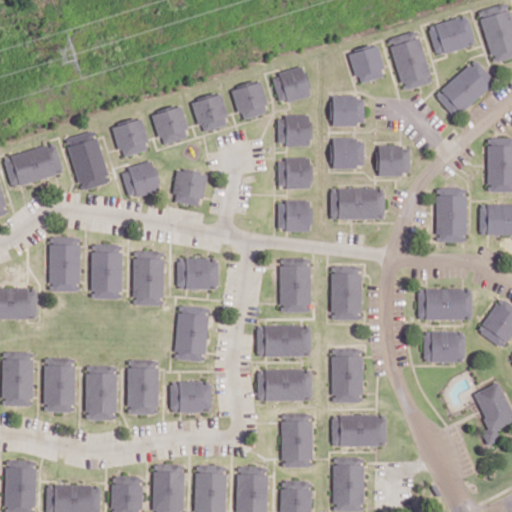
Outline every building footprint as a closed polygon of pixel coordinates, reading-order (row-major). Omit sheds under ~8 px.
[(492,62),(511,56),(511,20),(507,1),(477,10),(492,62)] [(474,44),(467,14),(427,24),(435,54),(474,44)] [(401,89),(431,82),(417,29),(388,37),(401,89)] [(385,75),(376,44),(348,52),(356,83),(385,75)] [(495,81),(474,58),(434,94),(454,117),(495,81)] [(270,74),(279,103),(311,94),(302,65),(270,74)] [(240,120),(269,111),(259,80),(231,89),(240,120)] [(220,93),(191,101),(200,132),(228,124),(220,93)] [(331,124),(363,124),(363,95),(332,95),(331,124)] [(152,113),(160,144),(188,136),(180,105),(152,113)] [(310,145),(310,115),(276,115),(277,145),(310,145)] [(121,157),(149,149),(140,118),(112,126),(121,157)] [(94,130),(65,138),(80,190),(109,182),(94,130)] [(363,138),(332,137),(331,167),(363,167),(363,138)] [(511,137),(486,137),(486,191),(511,190),(511,137)] [(63,172),(54,142),(2,156),(11,186),(63,172)] [(377,174),(409,174),(409,145),(377,145),(377,174)] [(311,187),(310,157),(277,158),(277,188),(311,187)] [(152,160),(120,169),(128,198),(160,188),(152,160)] [(171,201),(201,205),(206,173),(176,168),(171,201)] [(383,187),(329,188),(330,219),(384,218),(383,187)] [(434,241),(465,241),(466,187),(435,187),(434,241)] [(309,230),(310,201),(277,200),(276,230),(309,230)] [(478,233),(511,234),(511,203),(479,203),(478,233)] [(48,290),(79,290),(80,236),(48,236),(48,290)] [(90,298),(121,298),(121,251),(120,251),(121,244),(91,243),(90,298)] [(133,250),(132,304),(162,304),(163,250),(133,250)] [(176,257),(175,288),(217,289),(218,258),(176,257)] [(278,312),(309,312),(310,257),(279,257),(278,312)] [(361,265),(330,265),(329,319),(359,319),(361,265)] [(0,317),(36,318),(36,287),(0,286),(0,317)] [(417,319),(471,318),(470,288),(416,289),(417,319)] [(501,347),(511,332),(511,305),(500,297),(476,330),(501,347)] [(205,360),(207,306),(176,305),(174,359),(205,360)] [(256,324),(256,355),(310,355),(310,324),(256,324)] [(422,331),(423,362),(464,361),(463,330),(422,331)] [(330,348),(330,402),(362,401),(361,347),(330,348)] [(32,405),(33,359),(31,359),(32,351),(2,351),(1,405),(32,405)] [(43,357),(43,411),(74,411),(73,357),(43,357)] [(126,413),(157,414),(158,360),(127,359),(126,413)] [(84,419),(115,419),(116,365),(85,365),(84,419)] [(256,400),(311,400),(310,368),(256,369),(256,400)] [(210,380),(169,380),(169,412),(210,411),(210,380)] [(472,392),(488,428),(480,431),(486,444),(500,438),(496,429),(511,422),(511,415),(497,382),(472,392)] [(310,412),(280,413),(281,467),(311,466),(310,412)] [(331,446),(385,445),(384,413),(330,414),(331,446)] [(333,456),(331,510),(362,511),(363,457),(333,456)] [(3,511),(33,511),(35,460),(4,459),(3,511)] [(181,511),(183,464),(153,463),(151,511),(181,511)] [(224,511),(225,465),(194,464),(193,511),(224,511)] [(265,511),(266,466),(236,465),(234,511),(265,511)] [(139,511),(141,475),(111,475),(110,511),(139,511)] [(280,480),(278,511),(309,511),(310,480),(280,480)] [(99,511),(100,484),(46,483),(44,511),(99,511)]
